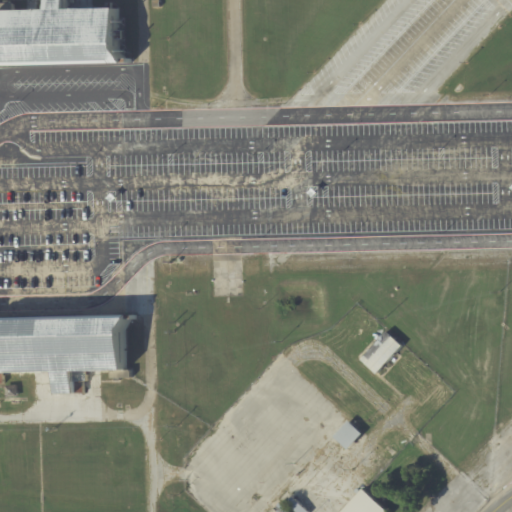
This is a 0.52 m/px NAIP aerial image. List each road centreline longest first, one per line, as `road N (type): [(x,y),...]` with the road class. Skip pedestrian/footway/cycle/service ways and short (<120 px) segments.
road 1 (residential): [(0,305),(101,296),(161,247),(511,239)]
road 2 (residential): [(511,110),(33,119),(0,129)]
